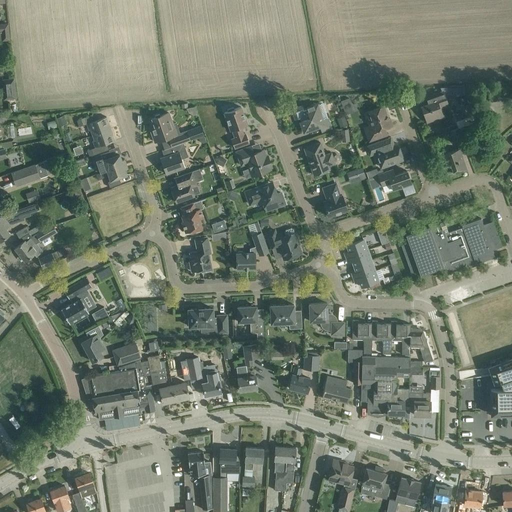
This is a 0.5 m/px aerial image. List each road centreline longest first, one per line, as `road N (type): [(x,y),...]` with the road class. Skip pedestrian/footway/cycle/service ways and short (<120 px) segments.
road 1 (tertiary): [(324,427),(286,417),(221,417),(87,446)]
road 2 (residential): [(152,233),(167,249),(177,286),(188,290),(255,286),(317,266)]
road 3 (tertiary): [(87,446),(62,359),(23,294)]
road 4 (residential): [(447,458),(448,364),(433,315),(419,304)]
road 5 (residential): [(23,294),(152,233)]
road 6 (residential): [(323,235),(311,223),(269,107)]
road 7 (tertiary): [(447,458),(324,427)]
road 8 (residential): [(152,233),(154,207),(123,117)]
road 9 (residential): [(419,304),(351,303),(317,266)]
